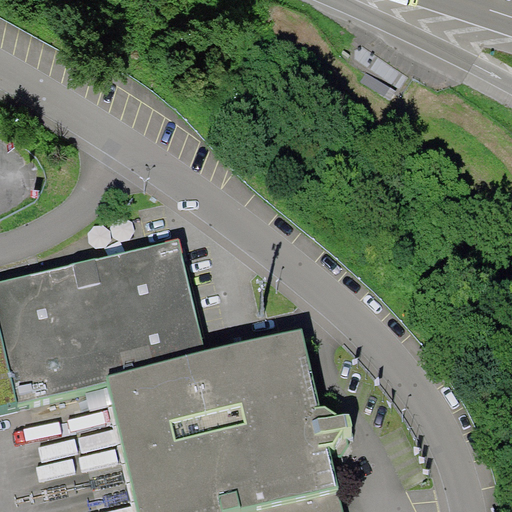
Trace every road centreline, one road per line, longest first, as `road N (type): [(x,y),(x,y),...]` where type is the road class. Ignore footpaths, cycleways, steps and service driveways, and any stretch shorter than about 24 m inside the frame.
road 1 (unclassified): [(137,155),(358,330),(414,389),(439,427),(468,511)]
road 2 (motorway): [(336,0),(511,85)]
road 3 (unclassified): [(137,155),(104,193),(35,236),(0,245)]
road 4 (unclassified): [(0,72),(137,155)]
